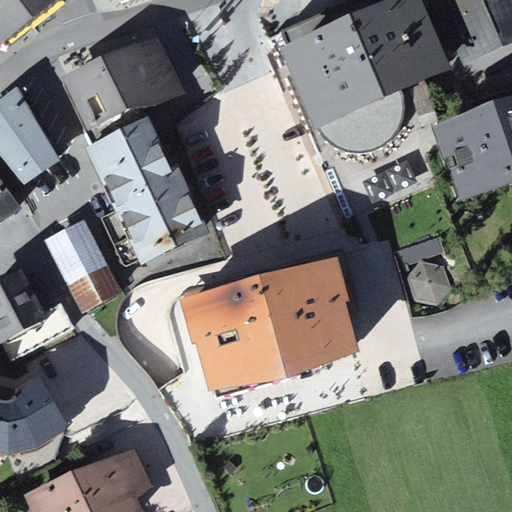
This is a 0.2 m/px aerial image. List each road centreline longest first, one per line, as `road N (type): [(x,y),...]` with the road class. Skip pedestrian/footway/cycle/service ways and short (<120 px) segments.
road 1 (residential): [(240,0),(389,345),(511,316)]
road 2 (residential): [(221,511),(196,451),(92,322),(50,242),(0,243)]
road 3 (secondary): [(0,80),(77,30),(171,0)]
